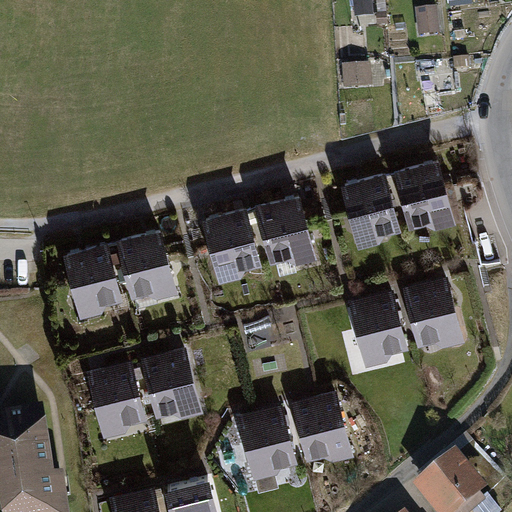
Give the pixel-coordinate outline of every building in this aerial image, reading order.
[(442,28),(438,0),(437,0),(416,3),(420,31),(442,28)] [(343,59),(346,84),(374,80),(370,55),(343,59)] [(440,156),(395,167),(410,227),(427,223),(436,228),(457,223),(440,156)] [(386,170),(342,181),(358,248),(380,243),(385,233),(401,229),(386,170)] [(301,190),(255,201),(270,262),(288,257),(296,263),(318,258),(301,190)] [(248,205),(204,216),(220,282),(241,277),(245,268),(262,264),(248,205)] [(161,225),(116,236),(131,297),(148,292),(158,298),(178,293),(161,225)] [(107,240),(64,251),(81,317),(102,312),(106,303),(123,298),(107,240)] [(448,273),(403,284),(418,344),(436,340),(445,346),(466,341),(448,273)] [(394,287),(349,298),(366,366),(387,360),(392,351),(409,347),(394,287)] [(186,344),(142,354),(157,415),(173,411),(183,417),(203,412),(186,344)] [(131,357),(87,368),(104,436),(126,431),(129,421),(146,417),(131,357)] [(337,386),(290,398),(306,459),(325,455),(333,460),(355,455),(337,386)] [(284,401),(238,412),(254,478),(278,472),(281,466),(299,461),(284,401)] [(2,425),(0,425),(0,511),(68,511),(63,476),(53,477),(52,471),(43,408),(1,414),(2,425)] [(511,483),(474,440),(458,453),(490,492),(505,511),(511,500),(511,483)] [(458,453),(414,489),(432,511),(465,511),(490,492),(458,453)] [(219,511),(209,471),(164,482),(171,511),(219,511)] [(162,511),(156,483),(109,495),(113,511),(162,511)]
